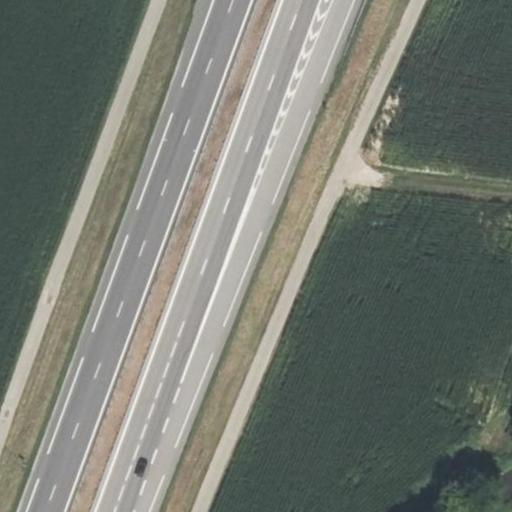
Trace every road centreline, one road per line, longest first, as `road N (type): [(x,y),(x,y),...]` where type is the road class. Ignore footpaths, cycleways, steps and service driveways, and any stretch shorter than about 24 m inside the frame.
road 1 (track): [(200,511),(333,184),(419,0)]
road 2 (trunk): [(230,0),(42,511)]
road 3 (trunk): [(138,451),(183,407),(353,0)]
road 4 (trunk): [(138,451),(301,0)]
road 5 (track): [(159,0),(0,446)]
road 6 (track): [(511,197),(333,184)]
